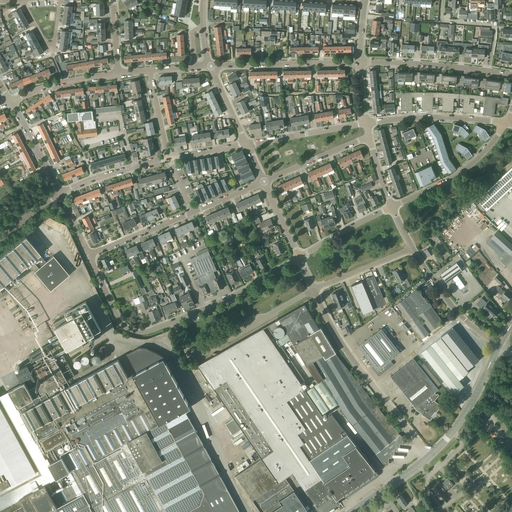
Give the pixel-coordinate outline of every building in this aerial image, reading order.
[(128,9),(133,6),(130,0),(128,0),(124,2),(128,9)] [(494,0),(494,8),(503,8),(503,5),(501,5),(500,0),(494,0)] [(16,18),(23,14),(20,9),(13,12),(15,15),(16,18)] [(19,23),(26,19),(23,14),(16,18),(18,21),(19,23)] [(124,21),(125,27),(132,27),(132,23),(138,23),(138,22),(140,22),(140,18),(131,19),(131,20),(124,21)] [(26,19),(19,23),(22,28),(29,25),(26,19)] [(410,23),(410,31),(418,32),(419,24),(414,24),(410,23)] [(25,35),(28,40),(35,37),(32,31),(25,35)] [(264,44),(270,45),(270,32),(258,31),(258,36),(261,36),(261,34),(263,34),(263,35),(263,36),(264,36),(264,44)] [(270,32),(270,45),(274,45),(274,42),(276,42),(276,44),(277,44),(278,38),(283,38),(284,32),(270,32)] [(19,44),(19,43),(21,42),(21,41),(18,35),(13,38),(12,39),(16,46),(19,44)] [(38,42),(35,37),(28,40),(31,46),(38,42)] [(31,46),(34,50),(40,47),(38,42),(31,46)] [(439,54),(446,55),(446,46),(447,44),(447,42),(437,42),(436,49),(439,49),(439,54)] [(459,51),(462,51),(462,44),(457,43),(457,47),(453,47),(452,55),(459,56),(459,51)] [(7,53),(8,56),(16,52),(17,52),(13,44),(9,46),(12,51),(7,53)] [(468,44),(462,44),(462,51),(465,51),(465,56),(471,57),(472,49),(468,48),(468,44)] [(502,49),(502,52),(501,59),(511,61),(511,57),(511,58),(511,55),(511,54),(511,47),(511,48),(511,45),(511,44),(501,44),(500,49),(502,49)] [(478,49),(477,57),(484,58),(484,53),(487,53),(488,46),(478,45),(478,49)] [(40,47),(34,50),(37,56),(43,52),(40,47)] [(8,56),(0,60),(0,67),(5,64),(4,62),(9,59),(8,56)] [(83,60),(79,61),(80,63),(81,69),(88,68),(87,62),(86,60),(85,60),(83,61),(83,60)] [(5,64),(0,67),(0,68),(2,73),(8,70),(7,67),(12,64),(11,61),(8,63),(5,64)] [(73,64),(74,70),(81,69),(80,63),(79,61),(74,62),(72,62),(73,64)] [(72,62),(71,62),(65,63),(67,71),(74,70),(73,64),(72,62)] [(42,72),(44,77),(51,75),(49,69),(45,71),(44,68),(43,69),(43,67),(39,68),(40,70),(42,69),(42,72)] [(26,73),(26,75),(27,75),(28,75),(31,82),(38,80),(36,74),(31,76),(29,72),(26,73)] [(397,81),(404,82),(405,73),(401,73),(401,72),(399,72),(397,72),(397,74),(394,74),(394,81),(397,81)] [(405,73),(404,82),(412,82),(415,82),(415,83),(416,75),(412,75),(412,73),(410,73),(410,72),(408,72),(408,73),(405,73)] [(416,75),(415,83),(419,84),(419,82),(426,83),(427,74),(423,74),(423,73),(422,73),(419,73),(419,76),(416,76),(416,75)] [(433,85),(437,85),(438,76),(434,76),(434,74),(432,74),(432,73),(430,73),(430,74),(427,74),(426,83),(433,83),(433,85)] [(230,82),(236,79),(233,74),(227,77),(230,82)] [(440,84),(448,84),(449,75),(445,75),(445,74),(444,74),(444,75),(441,75),(441,76),(438,76),(437,83),(440,84)] [(23,79),(25,85),(31,82),(28,75),(27,75),(26,75),(25,75),(26,78),(23,79)] [(449,75),(448,84),(455,85),(459,85),(460,78),(456,78),(456,76),(454,76),(454,75),(453,75),(452,76),(449,75)] [(463,86),(470,87),(471,78),(467,77),(466,76),(466,77),(464,77),(463,78),(460,78),(459,85),(463,86)] [(15,80),(18,87),(25,85),(23,79),(17,81),(16,77),(13,79),(14,80),(15,80)] [(474,78),(471,78),(470,87),(477,88),(477,87),(481,88),(482,81),(478,80),(478,79),(476,78),(475,77),(474,78)] [(492,90),(493,81),(489,80),(489,79),(488,79),(488,80),(486,80),(485,81),(482,81),(481,88),(484,88),(484,89),(492,90)] [(15,80),(14,80),(9,82),(11,90),(18,87),(15,80)] [(502,91),(503,84),(500,83),(500,82),(498,81),(497,80),(496,81),(493,81),(492,90),(499,91),(499,90),(502,91)] [(228,85),(231,90),(237,87),(239,86),(237,81),(235,82),(228,85)] [(502,91),(510,92),(511,83),(504,82),(503,84),(502,91)] [(237,87),(231,90),(233,96),(240,93),(237,87)] [(205,94),(208,100),(214,97),(211,91),(205,94)] [(416,92),(406,93),(406,110),(408,110),(408,111),(409,111),(409,110),(412,110),(412,98),(416,97),(416,92)] [(416,92),(416,97),(421,98),(421,110),(424,110),(426,110),(427,110),(427,93),(425,93),(422,92),(416,92)] [(406,110),(406,93),(395,93),(395,98),(400,98),(401,110),(403,110),(404,111),(405,111),(405,110),(406,110)] [(427,93),(427,110),(428,110),(428,111),(430,111),(430,110),(433,110),(433,98),(437,98),(438,93),(427,93)] [(448,93),(446,93),(443,93),(438,93),(437,98),(442,98),(442,110),(444,110),(444,111),(446,111),(446,110),(447,110),(448,93)] [(458,99),(459,94),(448,93),(447,110),(449,110),(448,111),(450,111),(453,111),(454,99),(458,99)] [(43,98),(47,103),(52,99),(49,94),(43,98)] [(459,94),(458,99),(463,99),(462,111),(465,112),(465,113),(466,113),(466,112),(468,112),(469,95),(459,94)] [(338,96),(338,95),(333,95),(334,103),(339,103),(338,100),(342,99),(342,95),(338,96)] [(480,96),(469,95),(468,112),(469,112),(469,113),(470,113),(471,112),(473,112),(475,100),(479,101),(480,96)] [(480,96),(479,101),(484,102),(482,114),(485,114),(485,115),(487,115),(487,114),(488,114),(490,97),(480,96)] [(208,100),(210,105),(217,102),(214,97),(208,100)] [(501,101),(501,98),(501,99),(490,97),(488,114),(489,115),(491,116),(491,115),(494,115),(495,103),(500,104),(500,105),(507,106),(508,102),(501,101)] [(43,98),(37,102),(41,107),(47,103),(43,98)] [(239,108),(248,104),(247,103),(247,101),(244,103),(243,100),(237,103),(239,108)] [(32,106),(35,111),(41,107),(37,102),(32,106)] [(217,102),(210,105),(213,111),(219,108),(217,102)] [(249,106),(248,104),(239,108),(242,114),(248,111),(247,108),(249,107),(249,106)] [(385,112),(395,111),(394,104),(384,105),(385,112)] [(36,112),(35,111),(32,106),(26,110),(29,115),(32,113),(34,116),(36,115),(38,114),(36,112)] [(219,108),(213,111),(215,116),(222,113),(219,108)] [(70,123),(77,123),(78,130),(77,130),(78,137),(97,135),(96,128),(95,121),(94,121),(93,111),(69,114),(70,123)] [(254,123),(254,124),(260,123),(262,123),(261,115),(255,116),(256,122),(254,123)] [(40,132),(45,130),(42,123),(37,126),(40,132)] [(260,123),(254,124),(249,125),(251,133),(261,131),(260,123)] [(425,128),(428,131),(425,132),(426,134),(436,128),(433,124),(425,128)] [(462,127),(461,128),(459,126),(454,124),(452,130),(458,132),(464,139),(469,134),(462,127)] [(484,141),(490,137),(487,132),(484,131),(485,130),(476,125),(473,131),(481,135),(484,141)] [(48,128),(45,130),(40,132),(43,139),(48,136),(47,133),(50,132),(49,131),(52,129),(51,127),(48,128)] [(428,136),(431,135),(433,138),(441,134),(436,128),(426,134),(428,136)] [(402,133),(404,138),(405,140),(408,139),(416,136),(413,129),(402,133)] [(14,142),(20,139),(16,133),(11,135),(13,139),(10,140),(11,141),(12,143),(14,142)] [(431,143),(432,146),(435,144),(443,140),(441,134),(433,138),(434,142),(431,143)] [(48,136),(43,139),(46,145),(51,142),(48,136)] [(17,148),(23,145),(20,139),(14,142),(17,148)] [(433,149),(434,152),(437,150),(445,146),(443,140),(435,144),(436,148),(433,149)] [(46,145),(49,151),(54,149),(51,142),(46,145)] [(467,159),(472,155),(469,151),(466,149),(467,148),(458,144),(455,150),(463,154),(467,159)] [(23,145),(17,148),(20,154),(26,151),(23,145)] [(445,146),(437,150),(438,154),(435,156),(436,158),(439,156),(447,152),(445,146)] [(54,149),(49,151),(52,157),(57,155),(54,149)] [(354,152),(357,159),(363,157),(360,150),(354,152)] [(20,154),(24,160),(29,157),(26,151),(20,154)] [(235,163),(245,158),(243,153),(242,153),(241,151),(228,158),(229,160),(233,159),(235,163)] [(349,155),(352,162),(357,159),(354,152),(349,155)] [(440,160),(437,162),(438,164),(449,158),(447,152),(439,156),(440,160)] [(57,155),(52,157),(55,163),(60,161),(57,155)] [(349,155),(343,157),(346,164),(352,162),(349,155)] [(220,156),(214,157),(216,168),(223,167),(222,156),(220,157),(220,156)] [(24,160),(27,167),(32,164),(29,157),(24,160)] [(212,169),(216,168),(214,157),(209,158),(209,159),(207,159),(210,173),(212,173),(212,169)] [(346,164),(343,157),(338,160),(341,167),(346,164)] [(207,174),(210,173),(207,159),(206,159),(205,158),(200,159),(202,171),(206,170),(207,174)] [(248,163),(245,158),(235,163),(238,169),(247,165),(247,163),(248,163)] [(439,166),(442,164),(444,168),(452,164),(449,158),(438,164),(439,166)] [(97,161),(99,167),(106,165),(104,159),(97,161)] [(198,171),(202,171),(200,159),(194,160),(194,161),(193,161),(195,176),(197,175),(198,171)] [(193,176),(195,176),(193,161),(191,162),(191,161),(185,162),(187,173),(191,173),(193,176)] [(324,165),(327,172),(333,170),(330,163),(324,165)] [(32,164),(27,167),(30,172),(35,170),(32,164)] [(452,164),(444,168),(441,169),(443,171),(446,170),(448,173),(456,169),(452,164)] [(248,166),(247,165),(238,169),(241,176),(251,171),(249,166),(248,166)] [(324,165),(318,168),(321,175),(327,172),(324,165)] [(414,172),(413,172),(419,186),(420,185),(425,183),(436,178),(433,170),(431,165),(417,171),(414,172)] [(511,187),(511,166),(476,200),(486,211),(511,187)] [(67,169),(69,172),(71,178),(77,175),(75,169),(73,170),(72,168),(71,167),(67,169)] [(81,167),(75,169),(77,175),(84,172),(81,167)] [(388,169),(390,176),(396,174),(393,167),(388,169)] [(321,175),(318,168),(313,170),(316,177),(321,175)] [(311,180),(316,177),(313,170),(308,173),(311,180)] [(159,171),(162,182),(164,181),(165,182),(167,181),(164,172),(162,173),(161,171),(159,171)] [(254,176),(251,171),(241,176),(243,180),(239,182),(240,184),(254,178),(253,177),(254,176)] [(71,178),(69,172),(62,175),(64,180),(71,178)] [(148,174),(151,184),(154,184),(154,185),(157,184),(154,175),(151,176),(151,173),(148,174)] [(398,181),(396,174),(390,176),(392,183),(398,181)] [(146,187),(144,178),(141,178),(140,176),(138,177),(139,182),(136,183),(138,189),(141,188),(141,187),(144,186),(144,188),(146,187)] [(294,178),(297,185),(303,183),(300,176),(294,178)] [(221,180),(225,191),(231,188),(230,188),(232,187),(228,177),(225,179),(221,180)] [(220,193),(225,191),(221,180),(217,182),(215,178),(213,179),(218,193),(220,192),(220,193)] [(292,188),(297,185),(294,178),(288,181),(292,188)] [(217,193),(218,193),(213,179),(210,180),(211,184),(207,186),(212,197),(217,194),(217,193)] [(292,188),(288,181),(283,183),(286,190),(292,188)] [(398,181),(392,183),(395,190),(400,187),(398,181)] [(117,189),(120,188),(118,182),(112,184),(114,193),(115,197),(118,196),(117,193),(118,193),(117,189)] [(286,190),(283,183),(277,186),(280,193),(286,190)] [(112,194),(114,193),(112,184),(105,186),(107,192),(110,191),(111,194),(112,194)] [(207,199),(212,197),(207,186),(204,188),(201,184),(199,185),(205,199),(206,198),(207,199)] [(203,199),(205,199),(199,185),(197,186),(198,190),(194,192),(199,202),(204,200),(203,199)] [(400,187),(395,190),(397,196),(403,194),(400,187)] [(93,191),(95,197),(101,194),(99,188),(93,191)] [(86,193),(88,199),(95,197),(93,191),(86,193)] [(321,194),(323,200),(334,197),(332,191),(324,193),(324,194),(321,194)] [(365,191),(363,192),(366,198),(369,197),(371,202),(369,202),(371,206),(379,203),(375,196),(372,198),(370,192),(369,193),(368,191),(366,192),(365,191)] [(88,199),(86,193),(80,196),(82,201),(88,199)] [(252,196),(256,203),(261,201),(258,194),(252,196)] [(154,197),(157,203),(163,200),(161,195),(154,197)] [(168,198),(170,204),(176,201),(174,195),(168,198)] [(82,201),(80,196),(73,198),(75,204),(82,201)] [(252,196),(247,199),(250,206),(256,203),(252,196)] [(362,198),(354,202),(359,212),(366,209),(365,206),(366,205),(362,198)] [(247,199),(241,201),(244,208),(250,206),(247,199)] [(140,201),(139,200),(131,203),(131,204),(133,209),(137,208),(136,205),(139,204),(141,204),(140,201)] [(176,201),(170,204),(173,209),(179,206),(176,201)] [(244,208),(241,201),(236,204),(239,211),(244,208)] [(222,209),(225,216),(231,214),(228,207),(222,209)] [(151,211),(153,217),(159,215),(156,208),(151,211)] [(225,216),(222,209),(217,212),(220,219),(225,216)] [(347,210),(346,211),(343,213),(346,219),(352,216),(348,210),(347,210)] [(148,220),(153,217),(151,211),(145,213),(148,220)] [(327,218),(329,227),(336,225),(334,220),(337,219),(335,211),(329,213),(330,217),(327,218)] [(217,212),(211,214),(214,221),(220,219),(217,212)] [(148,220),(145,213),(139,216),(142,222),(148,220)] [(214,221),(211,214),(205,217),(208,224),(214,221)] [(82,219),(85,225),(91,223),(88,216),(82,219)] [(329,227),(327,218),(321,220),(319,216),(316,217),(319,225),(322,224),(323,229),(329,227)] [(128,217),(127,218),(131,227),(136,225),(134,218),(131,219),(130,217),(128,218),(128,217)] [(253,220),(255,225),(261,222),(258,217),(253,220)] [(131,227),(127,218),(126,218),(126,219),(124,220),(125,222),(122,223),(125,230),(131,227)] [(304,220),(307,230),(314,228),(311,218),(304,220)] [(260,225),(263,232),(273,227),(270,220),(260,225)] [(192,222),(186,224),(189,230),(195,228),(192,222)] [(91,223),(85,225),(88,231),(93,229),(91,223)] [(186,224),(180,227),(183,233),(189,230),(186,224)] [(183,233),(180,227),(174,229),(177,235),(183,233)] [(97,236),(101,235),(99,231),(95,233),(90,235),(93,244),(99,241),(97,236)] [(163,234),(166,240),(172,238),(169,231),(163,234)] [(505,259),(508,262),(511,257),(511,244),(497,231),(491,238),(509,254),(505,259)] [(166,240),(163,234),(157,236),(160,243),(166,240)] [(0,286),(26,264),(38,254),(39,254),(24,236),(0,256),(0,286)] [(152,239),(147,241),(150,250),(152,249),(154,249),(152,246),(155,245),(152,239)] [(150,250),(147,241),(141,243),(144,250),(146,248),(148,251),(149,251),(150,250)] [(273,245),(277,255),(285,252),(280,242),(273,245)] [(134,257),(136,256),(138,256),(136,252),(138,252),(136,246),(130,248),(133,254),(134,257)] [(423,251),(428,257),(434,253),(430,246),(423,251)] [(465,256),(470,252),(466,247),(461,251),(465,256)] [(483,254),(478,247),(470,252),(475,259),(483,254)] [(133,254),(130,248),(125,250),(127,256),(133,254)] [(190,259),(198,279),(194,281),(197,287),(199,287),(200,289),(199,289),(200,291),(201,291),(203,296),(218,289),(218,290),(224,288),(219,277),(216,279),(213,272),(216,271),(208,251),(207,249),(197,253),(198,255),(190,259)] [(26,264),(33,272),(34,272),(49,290),(68,275),(52,256),(45,262),(38,254),(26,264)] [(255,258),(256,260),(256,261),(258,264),(260,267),(266,264),(262,258),(264,257),(263,254),(260,256),(259,255),(255,258)] [(108,270),(108,273),(117,269),(116,267),(112,268),(110,265),(114,264),(112,260),(109,262),(107,258),(101,260),(106,271),(108,270)] [(242,277),(248,274),(244,269),(239,259),(237,260),(236,261),(241,270),(239,272),(242,277)] [(492,268),(497,265),(492,260),(488,263),(492,268)] [(440,274),(446,283),(462,271),(456,263),(440,274)] [(250,265),(244,269),(248,274),(253,271),(250,265)] [(392,271),(395,278),(397,283),(406,279),(404,274),(403,274),(400,268),(392,271)] [(108,276),(106,277),(107,282),(120,279),(117,271),(107,274),(108,276)] [(226,275),(230,285),(240,280),(235,271),(226,275)] [(362,281),(374,309),(385,305),(374,276),(362,281)] [(497,276),(494,279),(499,284),(500,283),(502,281),(497,276)] [(374,309),(362,281),(351,286),(362,314),(374,309)] [(182,291),(180,286),(172,289),(174,293),(175,295),(182,291)] [(499,294),(497,296),(499,298),(502,301),(505,299),(508,301),(511,296),(506,290),(504,292),(501,289),(498,292),(499,294)] [(396,305),(422,340),(429,334),(422,325),(425,323),(431,331),(438,326),(436,323),(441,320),(431,306),(430,307),(417,290),(410,295),(396,305)] [(187,294),(184,295),(189,307),(194,305),(188,291),(186,292),(187,294)] [(338,299),(341,306),(345,305),(340,291),(335,293),(338,299)] [(341,306),(338,299),(335,293),(331,294),(337,308),(341,306)] [(132,298),(134,303),(143,300),(141,294),(132,298)] [(189,307),(184,295),(179,298),(184,309),(189,307)] [(156,296),(148,299),(152,310),(155,320),(160,319),(156,306),(159,305),(156,296)] [(167,299),(169,304),(171,311),(177,309),(175,302),(173,303),(171,298),(167,299)] [(476,304),(481,308),(486,302),(481,298),(476,304)] [(53,323),(69,354),(83,346),(80,341),(100,330),(85,301),(64,313),(65,316),(53,323)] [(140,303),(142,310),(148,308),(146,301),(140,303)] [(487,303),(483,308),(487,312),(492,316),(493,317),(498,312),(487,303)] [(171,311),(169,304),(163,307),(166,313),(171,311)] [(197,365),(234,419),(225,424),(232,435),(241,429),(261,459),(236,476),(260,511),(308,511),(285,478),(293,472),(317,506),(316,507),(319,511),(325,511),(339,503),(335,497),(344,490),(345,487),(350,487),(350,483),(355,483),(355,479),(360,480),(361,476),(365,476),(366,472),(370,472),(375,469),(331,414),(325,419),(321,414),(338,403),(345,415),(385,466),(389,463),(388,461),(386,461),(386,457),(389,458),(389,454),(392,454),(392,450),(395,450),(395,447),(397,447),(398,443),(400,443),(401,439),(402,438),(400,435),(399,435),(335,353),(320,328),(319,329),(304,305),(267,326),(197,365)] [(344,328),(347,335),(352,332),(349,325),(344,328)] [(374,367),(373,368),(378,374),(387,367),(385,364),(392,359),(400,353),(381,329),(358,347),(374,367)] [(421,352),(454,394),(457,391),(458,392),(461,390),(460,389),(463,386),(458,380),(468,372),(467,370),(470,365),(464,362),(465,360),(470,362),(471,360),(474,361),(478,352),(467,347),(467,348),(452,341),(450,343),(444,335),(421,352)] [(28,356),(31,361),(49,351),(46,346),(28,356)] [(56,478),(0,508),(0,511),(239,511),(194,427),(193,427),(185,410),(190,408),(163,358),(162,357),(146,349),(138,348),(127,354),(136,372),(132,375),(132,374),(127,377),(117,360),(20,413),(36,443),(37,442),(56,478)] [(8,391),(17,407),(74,376),(60,350),(39,362),(40,363),(34,366),(44,384),(29,392),(28,390),(31,389),(27,381),(24,383),(24,382),(8,391)] [(75,357),(73,363),(80,366),(82,359),(75,357)] [(436,387),(420,366),(413,358),(390,376),(415,407),(414,409),(423,415),(423,416),(430,421),(432,417),(431,416),(435,412),(436,413),(440,406),(434,401),(438,396),(437,394),(436,395),(434,393),(438,389),(436,387)] [(423,363),(420,366),(436,387),(440,384),(423,363)] [(15,372),(21,382),(33,376),(27,366),(15,372)] [(204,396),(210,405),(213,408),(220,403),(216,397),(211,401),(206,394),(204,396)] [(0,489),(34,471),(0,406),(0,489)] [(228,414),(227,412),(226,410),(225,409),(223,408),(222,407),(220,407),(218,407),(216,407),(215,408),(214,408),(212,409),(211,411),(210,413),(210,414),(210,416),(210,418),(211,419),(212,421),(213,422),(214,423),(216,424),(218,424),(220,424),(222,424),(223,423),(224,423),(226,422),(227,420),(227,418),(228,417),(228,415),(228,414)] [(244,450),(250,445),(248,442),(241,446),(244,450)] [(436,485),(431,489),(435,493),(433,495),(435,497),(437,496),(440,500),(441,500),(444,504),(448,500),(445,496),(443,493),(453,484),(448,478),(438,487),(436,485)] [(395,499),(402,508),(409,503),(402,494),(395,499)]
